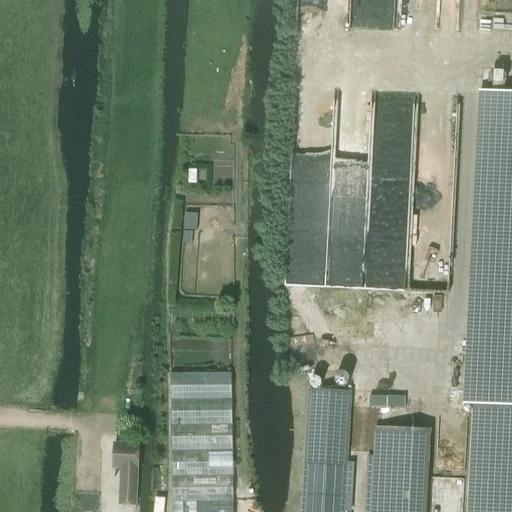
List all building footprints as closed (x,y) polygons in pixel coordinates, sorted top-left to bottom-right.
[(482,94),(465,405),(477,405),(470,511),(511,511),(511,95),(494,94),(482,94)] [(171,375),(173,511),(232,511),(231,374),(171,375)] [(310,390),(302,511),(344,511),(353,393),(310,390)] [(412,511),(417,430),(377,427),(372,511),(412,511)] [(114,443),(113,468),(123,468),(121,504),(136,505),(138,445),(114,443)]
